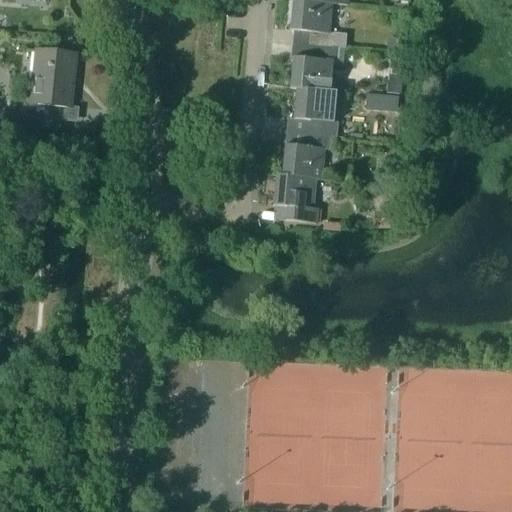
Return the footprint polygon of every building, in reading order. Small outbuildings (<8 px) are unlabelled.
[(332,3),(298,0),(292,0),(289,31),(292,31),(291,45),(313,47),(337,49),(345,50),(346,35),(329,33),(332,4),(332,3)] [(387,38),(386,52),(409,54),(411,40),(387,38)] [(329,91),(331,61),(336,62),(337,49),(313,47),(312,58),(293,57),(290,89),(296,89),(296,88),(329,91)] [(55,105),(71,106),(76,55),(35,51),(30,101),(26,101),(25,117),(54,119),(55,105)] [(390,58),(389,68),(399,69),(400,59),(390,58)] [(309,121),(308,133),(308,134),(330,136),(330,137),(336,137),(337,123),(332,123),(334,91),(329,91),(296,88),(296,89),(293,120),(309,121)] [(368,98),(367,104),(376,106),(377,100),(368,98)] [(389,129),(388,142),(398,143),(399,130),(389,129)] [(330,136),(308,134),(308,133),(303,133),(302,147),(284,145),(282,174),(282,175),(315,178),(314,179),(321,179),(324,149),(329,150),(330,137),(330,136)] [(285,221),(289,221),(316,224),(317,209),(312,208),(314,179),(315,178),(282,175),(282,174),(276,174),(273,206),(278,207),(284,210),(286,211),(285,221)] [(375,212),(373,229),(389,231),(391,213),(375,212)]
